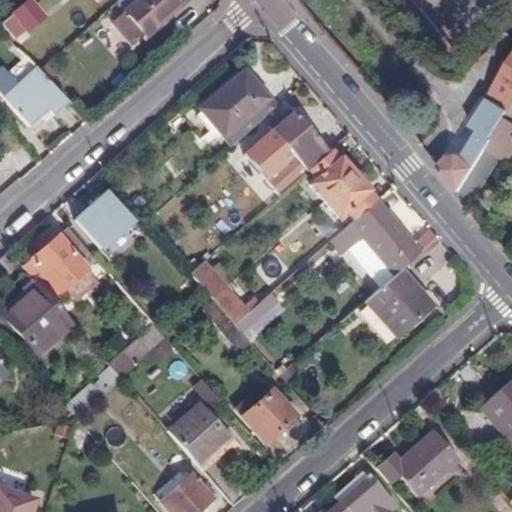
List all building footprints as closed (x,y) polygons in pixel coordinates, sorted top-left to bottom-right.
[(43,17),(29,0),(28,0),(3,23),(18,39),(43,17)] [(181,0),(138,0),(124,14),(141,34),(181,0)] [(131,44),(141,34),(124,14),(113,24),(131,44)] [(37,73),(46,66),(32,49),(23,58),(35,71),(37,73)] [(511,61),(472,129),(481,133),(464,161),(455,162),(443,171),(471,207),(500,160),(488,152),(501,127),(511,132),(511,61)] [(50,119),(66,105),(37,73),(35,71),(2,100),(28,130),(45,115),(50,119)] [(232,146),(274,109),(243,76),(201,112),(232,146)] [(307,171),(329,152),(294,113),(244,156),(280,196),(307,171)] [(32,134),(50,119),(45,115),(28,130),(32,134)] [(321,203),(352,176),(339,161),(337,162),(329,152),(325,156),(307,171),(315,180),(307,188),(321,203)] [(351,223),(374,203),(352,176),(321,203),(337,220),(344,214),(351,223)] [(130,225),(105,197),(75,223),(112,263),(136,243),(125,231),(130,225)] [(399,272),(418,255),(374,203),(351,223),(341,232),(350,242),(353,246),(361,242),(393,277),(399,272)] [(67,230),(23,270),(36,285),(51,302),(95,262),(67,230)] [(336,253),(350,242),(341,232),(328,243),(336,253)] [(187,275),(198,266),(193,261),(183,270),(187,275)] [(187,275),(209,300),(227,285),(212,268),(207,273),(200,264),(198,266),(187,275)] [(393,277),(361,305),(392,340),(430,307),(399,272),(393,277)] [(37,356),(72,325),(51,302),(36,285),(1,315),(37,356)] [(209,300),(233,326),(236,323),(245,316),(237,306),(241,302),(227,285),(209,300)] [(245,316),(236,323),(233,326),(242,337),(278,306),(269,295),(245,316)] [(209,300),(201,308),(217,326),(216,328),(238,354),(249,344),(242,337),(233,326),(209,300)] [(107,365),(120,380),(164,340),(151,325),(107,365)] [(511,379),(477,408),(511,449),(511,379)] [(189,389),(208,411),(219,402),(199,380),(189,389)] [(74,420),(107,391),(99,381),(92,388),(89,385),(63,409),(74,420)] [(264,445),(294,418),(263,383),(233,411),(264,445)] [(166,433),(196,467),(226,439),(196,406),(166,433)] [(86,435),(74,420),(64,450),(78,456),(86,435)] [(391,455),(374,470),(389,487),(397,480),(415,500),(456,464),(431,434),(399,463),(391,455)] [(469,442),(461,450),(489,482),(500,472),(489,458),(486,461),(469,442)] [(199,511),(211,501),(190,477),(159,505),(165,511),(199,511)] [(367,479),(337,505),(343,511),(387,511),(388,511),(393,508),(367,479)] [(0,511),(26,511),(30,502),(0,492),(0,511)]
